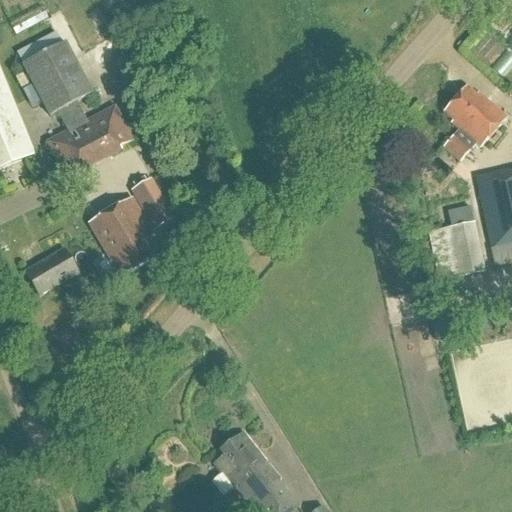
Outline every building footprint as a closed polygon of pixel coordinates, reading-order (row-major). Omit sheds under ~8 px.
[(49,117),(57,113),(68,133),(47,144),(65,179),(77,173),(79,176),(121,154),(119,150),(132,143),(113,108),(86,122),(76,104),(92,95),(64,43),(61,45),(55,34),(18,53),(24,65),(22,66),(49,117)] [(0,73),(0,170),(34,156),(0,73)] [(456,171),(472,153),(475,156),(503,125),(475,100),(472,103),(462,94),(438,121),(456,137),(439,156),(456,171)] [(509,173),(475,180),(490,252),(511,247),(511,176),(510,177),(509,173)] [(151,180),(129,193),(154,232),(175,220),(151,180)] [(150,243),(154,241),(132,203),(88,228),(120,282),(159,259),(150,243)] [(485,274),(474,224),(427,235),(438,284),(485,274)] [(63,253),(24,276),(39,301),(78,278),(63,253)] [(233,493),(246,510),(252,506),(256,511),(295,511),(297,511),(278,486),(280,484),(243,437),(219,457),(223,462),(212,470),(220,479),(211,487),(222,501),(233,493)]
